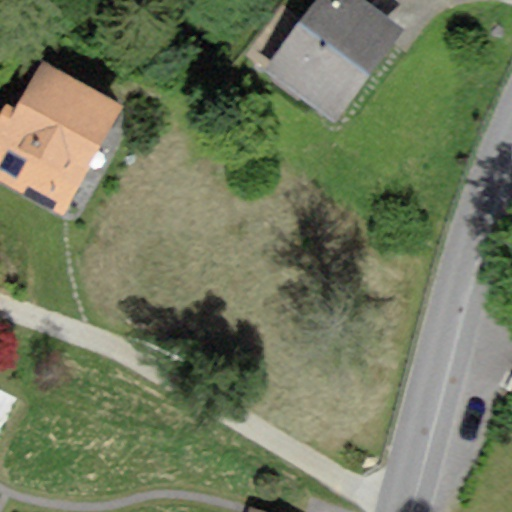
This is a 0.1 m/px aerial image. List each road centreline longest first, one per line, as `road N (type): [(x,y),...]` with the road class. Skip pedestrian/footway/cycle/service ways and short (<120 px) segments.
road 1 (track): [(0,309),(131,356),(394,505)]
road 2 (residential): [(511,116),(445,303),(392,511)]
